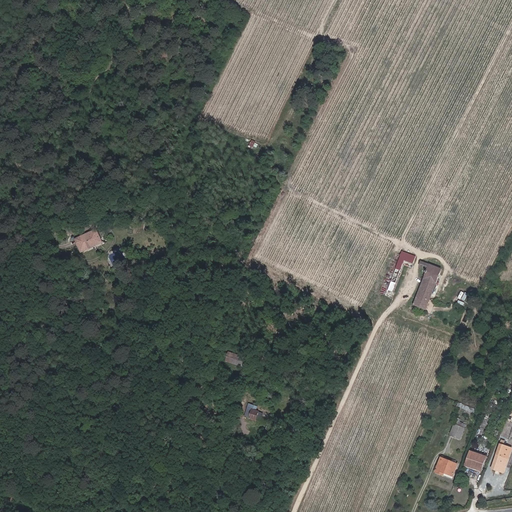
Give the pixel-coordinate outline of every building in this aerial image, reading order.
[(75,236),(78,245),(92,240),(88,231),(75,236)] [(415,257),(403,251),(401,251),(387,286),(392,288),(400,267),(404,258),(413,262),(415,257)] [(410,271),(413,262),(404,258),(400,267),(404,269),(410,271)] [(421,261),(419,266),(428,270),(428,272),(425,271),(423,274),(426,275),(424,279),(415,305),(426,310),(436,284),(442,269),(430,264),(421,261)] [(256,353),(255,352),(256,350),(253,349),(252,352),(241,349),(232,346),(229,355),(254,362),(256,353)] [(254,410),(252,416),(265,420),(268,411),(260,409),(259,412),(254,410)] [(281,423),(277,422),(273,437),(276,438),(281,423)] [(453,434),(448,447),(456,451),(461,437),(453,434)] [(511,463),(511,448),(503,447),(497,471),(509,474),(511,463)] [(492,460),(474,456),(470,470),(488,475),(492,460)] [(459,472),(441,467),(437,481),(445,483),(446,480),(456,483),(459,472)]
